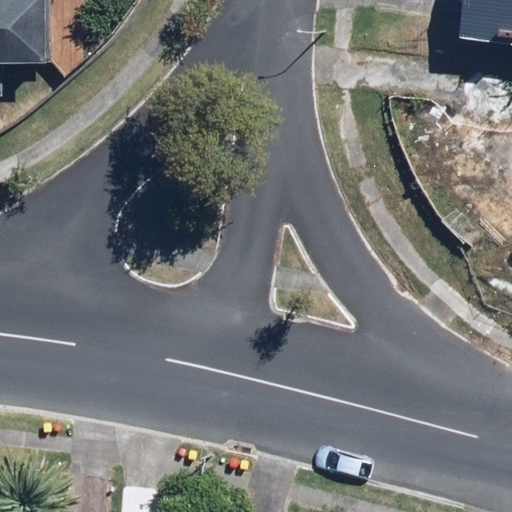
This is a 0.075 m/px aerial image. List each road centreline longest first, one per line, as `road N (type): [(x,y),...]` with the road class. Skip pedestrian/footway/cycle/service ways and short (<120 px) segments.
road 1 (residential): [(281,0),(281,136),(327,234),(458,428)]
road 2 (residential): [(458,428),(0,330)]
road 3 (residential): [(0,276),(172,118),(276,0)]
